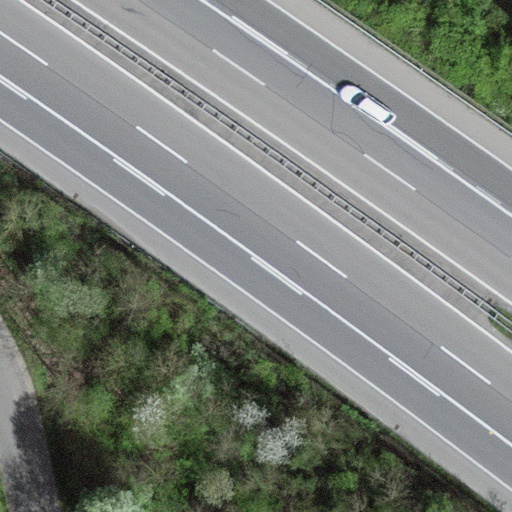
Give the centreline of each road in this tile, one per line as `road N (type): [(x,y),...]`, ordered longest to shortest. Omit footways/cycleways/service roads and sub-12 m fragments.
road 1 (motorway): [(0,34),(511,404)]
road 2 (motorway): [(511,265),(135,0)]
road 3 (tertiary): [(35,511),(0,371)]
